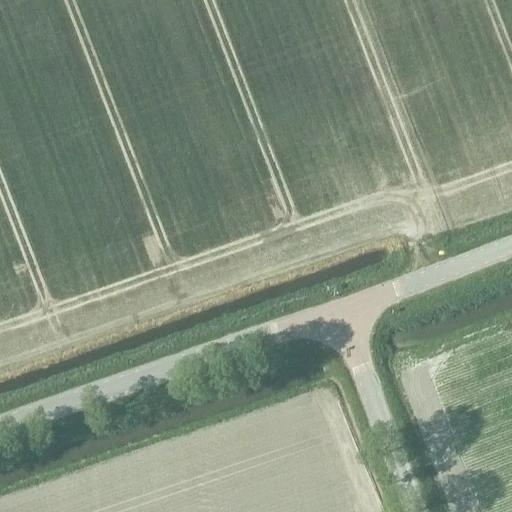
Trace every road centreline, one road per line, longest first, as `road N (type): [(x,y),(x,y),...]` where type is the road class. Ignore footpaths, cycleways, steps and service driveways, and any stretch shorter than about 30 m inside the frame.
road 1 (unclassified): [(0,433),(340,317)]
road 2 (unclassified): [(416,511),(340,317)]
road 3 (unclassified): [(340,317),(511,251)]
